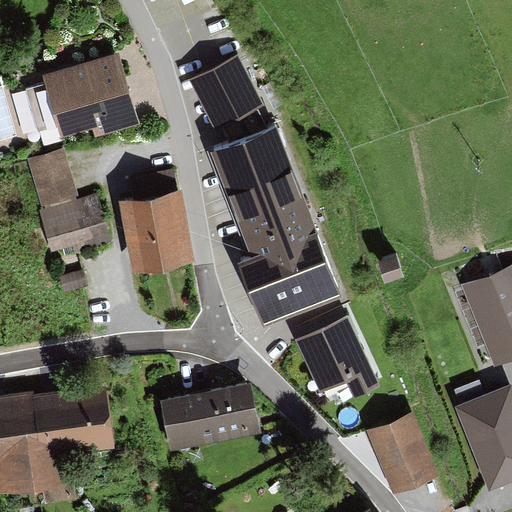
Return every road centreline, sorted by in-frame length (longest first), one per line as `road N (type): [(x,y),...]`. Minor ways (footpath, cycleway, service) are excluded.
road 1 (residential): [(217,342),(181,128),(166,73),(128,0)]
road 2 (residential): [(389,511),(275,385),(217,342)]
road 3 (residential): [(217,342),(137,341),(0,363)]
